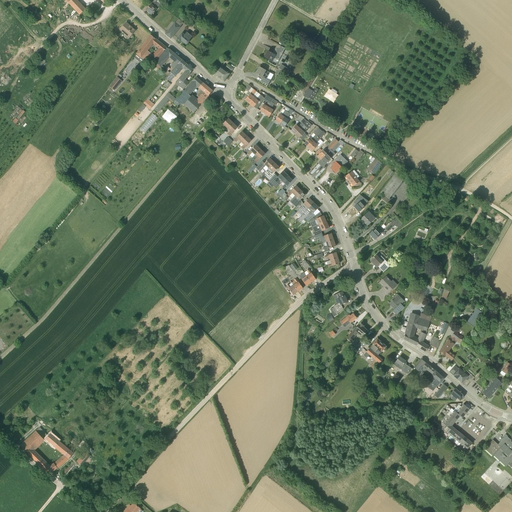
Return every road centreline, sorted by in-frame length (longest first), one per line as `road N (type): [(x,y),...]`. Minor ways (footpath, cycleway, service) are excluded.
road 1 (unclassified): [(100,506),(289,313),(353,264)]
road 2 (unclassified): [(511,218),(350,143),(237,74)]
road 3 (residential): [(511,418),(484,407),(384,327),(353,264)]
road 4 (residential): [(353,264),(330,204),(227,97)]
road 5 (residential): [(227,97),(121,0)]
road 6 (unclassified): [(100,506),(60,486),(0,434)]
